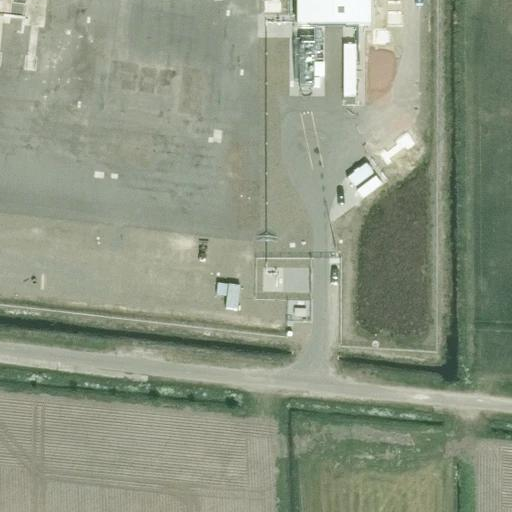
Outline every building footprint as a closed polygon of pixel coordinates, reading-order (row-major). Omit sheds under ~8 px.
[(0,0),(0,9),(8,11),(9,0),(0,0)] [(44,0),(42,20),(72,22),(74,1),(80,2),(80,0),(53,0),(54,0),(50,0),(44,0)] [(299,0),(300,27),(344,27),(344,98),(360,98),(360,26),(378,26),(378,0),(299,0)] [(247,99),(246,123),(254,124),(255,99),(247,99)] [(64,138),(85,140),(89,116),(50,111),(46,147),(63,149),(64,138)] [(234,161),(235,181),(256,180),(255,139),(245,139),(246,160),(234,161)] [(362,197),(416,169),(403,145),(349,173),(362,197)] [(0,211),(0,236),(7,237),(9,212),(0,211)] [(210,260),(212,234),(126,227),(124,253),(210,260)] [(157,288),(159,276),(122,271),(121,284),(157,288)]
